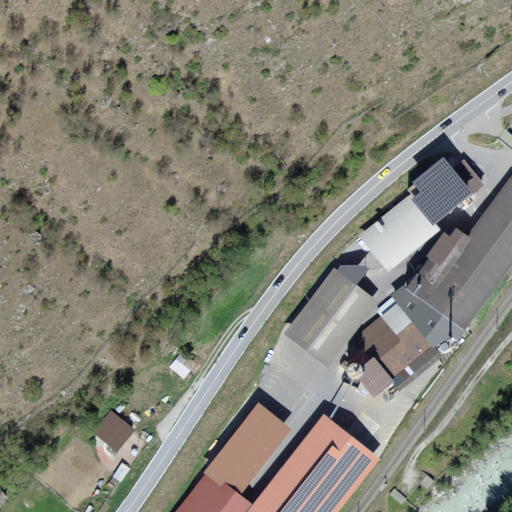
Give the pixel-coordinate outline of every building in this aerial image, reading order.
[(446,164),(356,235),(384,270),(475,199),(472,195),(484,186),(464,160),(450,170),(446,164)] [(511,258),(511,181),(507,177),(458,243),(442,231),(401,286),(460,329),(511,258)] [(375,301),(332,268),(280,336),(322,368),(375,301)] [(445,327),(404,293),(365,320),(363,351),(343,370),(370,398),(445,327)] [(195,364),(180,352),(168,367),(183,379),(195,364)] [(320,416),(252,504),(239,495),(290,429),(254,401),(198,473),(203,477),(175,511),(335,511),(376,459),(320,416)] [(133,431),(117,417),(103,433),(119,447),(133,431)]
